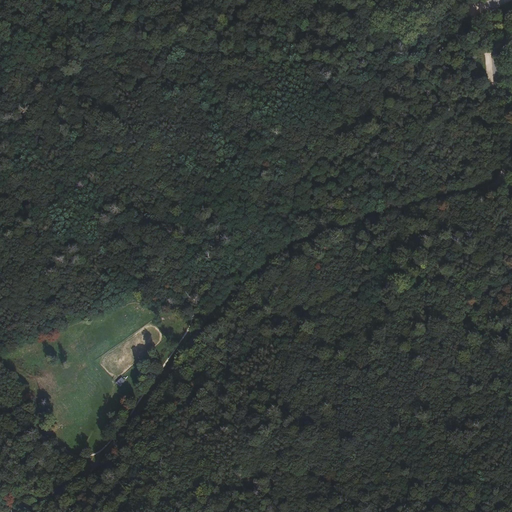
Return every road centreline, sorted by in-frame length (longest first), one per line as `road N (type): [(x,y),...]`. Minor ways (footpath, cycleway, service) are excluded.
road 1 (unclassified): [(503,184),(357,221),(276,256),(188,345),(101,459),(20,511)]
road 2 (track): [(487,511),(368,484),(284,474),(249,479)]
road 3 (unclassified): [(491,0),(503,184)]
road 4 (track): [(511,450),(463,476),(368,484)]
road 5 (track): [(0,367),(26,387),(50,435),(78,458)]
